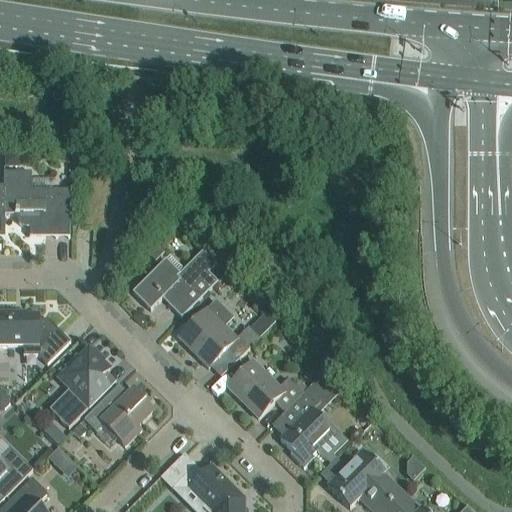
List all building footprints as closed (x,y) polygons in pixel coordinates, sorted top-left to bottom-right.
[(70,240),(70,193),(32,193),(32,175),(4,175),(4,189),(5,189),(5,218),(15,218),(16,223),(19,227),(22,230),(26,231),(31,232),(30,240),(70,240)] [(209,276),(217,267),(204,254),(180,277),(166,263),(133,296),(151,314),(162,302),(182,321),(218,285),(209,276)] [(208,313),(179,342),(209,372),(227,354),(238,364),(260,342),(251,332),(249,330),(237,342),(225,330),(233,321),(216,304),(208,313)] [(48,368),(71,346),(48,323),(39,323),(39,318),(13,318),(13,315),(0,314),(0,349),(24,349),(24,359),(39,359),(48,368)] [(89,412),(111,390),(102,381),(111,372),(104,365),(106,364),(94,352),(93,354),(89,350),(58,381),(70,393),(50,413),(69,432),(89,412)] [(289,413),(309,392),(300,384),(295,389),(289,382),(279,392),(253,366),(228,391),(259,422),(276,406),(286,416),(289,413)] [(312,459),(335,436),(316,416),(342,391),(326,375),(309,392),(289,413),(302,426),(295,434),(293,431),(281,443),(293,456),(291,458),(304,472),(315,461),(312,459)] [(114,393),(84,423),(96,436),(110,450),(118,443),(125,450),(142,433),(139,430),(155,414),(146,405),(147,405),(134,391),(128,397),(123,402),(114,393)] [(0,392),(0,412),(5,412),(11,407),(8,404),(10,402),(0,392)] [(0,441),(0,494),(7,501),(33,474),(11,452),(0,441)] [(59,451),(49,461),(58,470),(68,460),(59,451)] [(369,511),(386,511),(402,497),(384,479),(386,477),(363,454),(327,490),(349,511),(350,511),(360,503),(369,511)] [(190,493),(209,511),(245,511),(245,509),(240,504),(240,497),(213,470),(205,478),(196,468),(172,492),(190,493)] [(38,511),(37,510),(47,500),(47,496),(33,482),(2,511),(38,511)] [(417,511),(402,497),(386,511),(417,511)]
